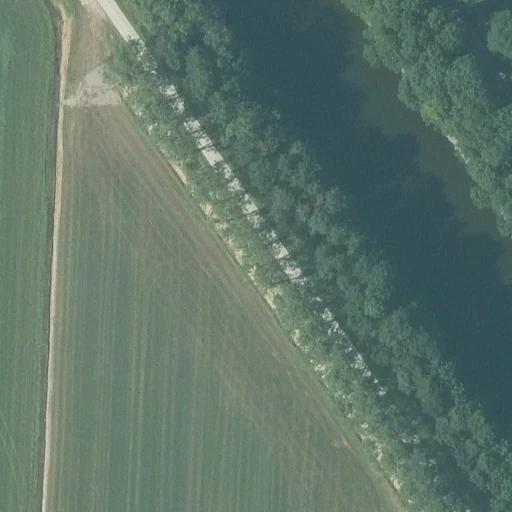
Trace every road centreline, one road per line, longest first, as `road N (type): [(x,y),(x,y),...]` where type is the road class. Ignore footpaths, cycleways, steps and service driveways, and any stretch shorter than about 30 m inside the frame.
road 1 (unclassified): [(100,0),(468,511)]
road 2 (unclassified): [(511,100),(441,0)]
